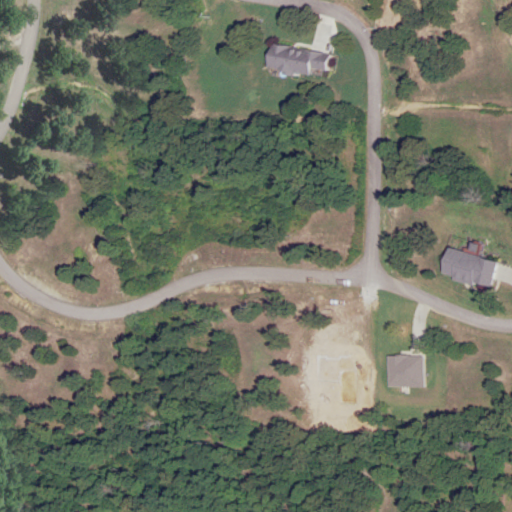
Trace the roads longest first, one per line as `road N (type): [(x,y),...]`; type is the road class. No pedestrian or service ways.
road 1 (residential): [(511,324),(492,325),(371,273),(215,272),(104,314),(50,308),(0,265),(34,0)]
road 2 (residential): [(371,273),(372,86),(358,33),(330,12),(277,0)]
